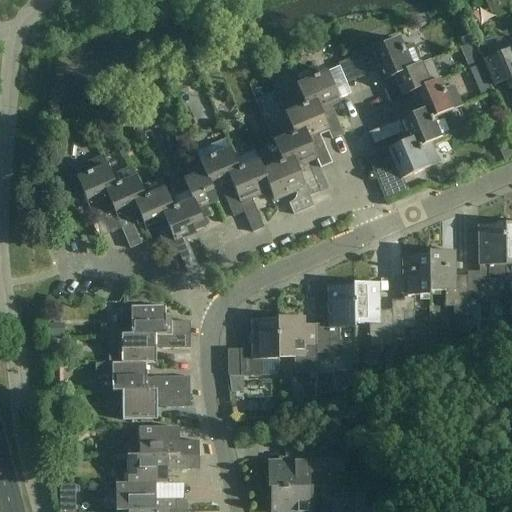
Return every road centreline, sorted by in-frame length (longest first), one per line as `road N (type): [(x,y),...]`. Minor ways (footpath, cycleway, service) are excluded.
road 1 (residential): [(184,292),(212,263),(358,198)]
road 2 (residential): [(217,315),(211,381),(236,511)]
road 3 (residential): [(374,231),(252,286),(217,315)]
road 4 (residential): [(511,173),(374,231)]
road 5 (residential): [(184,292),(131,262),(61,268)]
